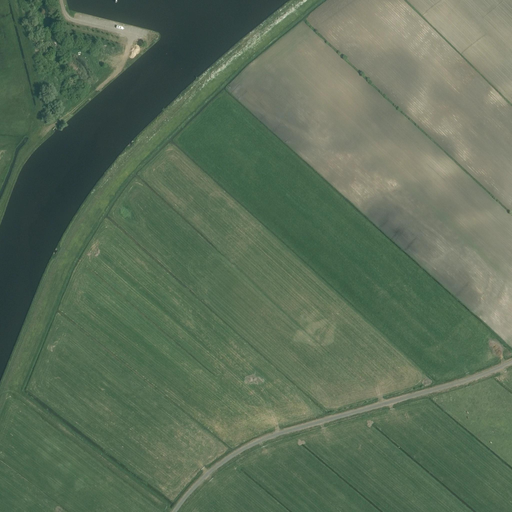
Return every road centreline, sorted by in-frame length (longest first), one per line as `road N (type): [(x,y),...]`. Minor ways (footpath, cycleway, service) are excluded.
road 1 (unclassified): [(174,511),(209,472),(262,439),(511,361)]
road 2 (track): [(132,31),(120,66),(52,128)]
